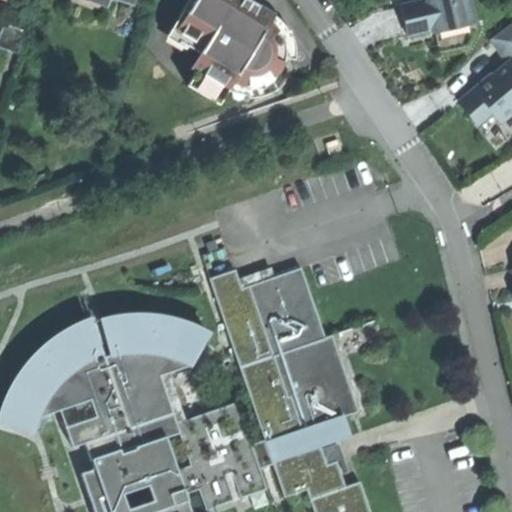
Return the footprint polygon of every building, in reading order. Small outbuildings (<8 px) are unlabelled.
[(220,105),(233,83),(239,85),(246,87),(253,87),(260,87),(266,85),(272,81),(277,76),(281,71),(284,65),(285,58),(286,51),(285,44),(282,38),(279,32),(274,27),(269,23),(273,15),(248,0),(194,0),(172,37),(206,57),(189,87),(220,105)] [(436,34),(475,25),(468,0),(427,0),(428,1),(401,7),(405,23),(408,36),(435,30),(436,34)] [(27,31),(3,22),(0,31),(0,47),(19,54),(27,31)] [(511,25),(492,41),(510,63),(460,103),(469,114),(477,125),(493,113),(500,123),(511,113),(511,25)] [(326,146),(330,156),(342,152),(338,141),(326,146)] [(332,336),(325,338),(301,268),(242,288),(236,270),(210,279),(264,441),(251,445),(237,403),(176,424),(166,394),(160,376),(191,366),(209,336),(195,328),(179,322),(155,317),(127,317),(101,321),(111,355),(103,357),(91,320),(66,331),(44,347),(28,364),(13,385),(1,414),(35,424),(37,418),(91,400),(96,417),(64,427),(71,448),(85,443),(93,469),(81,474),(93,511),(190,511),(185,495),(199,490),(205,509),(266,489),(259,469),(273,464),(284,498),(308,490),(315,511),(370,511),(361,482),(345,488),(337,462),(327,466),(320,447),(344,439),(339,424),(333,426),(331,421),(358,412),(332,336)] [(35,424),(1,414),(0,416),(0,422),(33,432),(35,424)]
